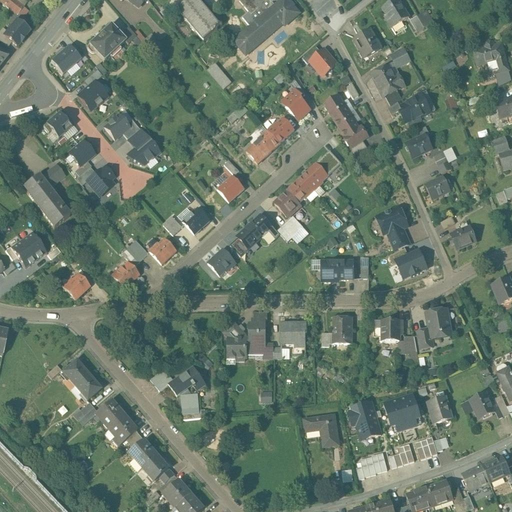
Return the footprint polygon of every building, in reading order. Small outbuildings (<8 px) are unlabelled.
[(0,0),(0,2),(12,12),(17,15),(23,7),(14,0),(0,0)] [(220,28),(196,0),(190,0),(177,11),(204,43),(216,33),(215,32),(220,28)] [(237,0),(251,16),(254,13),(259,19),(232,41),(245,55),(283,24),(285,26),(299,14),(286,0),(282,0),(274,7),(272,4),(275,0),(237,0)] [(397,1),(383,10),(387,17),(385,19),(392,30),(409,19),(397,1)] [(29,12),(23,7),(17,15),(23,20),(29,12)] [(429,25),(422,14),(417,17),(424,29),(429,25)] [(424,29),(417,17),(410,22),(417,33),(424,29)] [(28,33),(16,23),(7,33),(4,37),(11,43),(17,47),(19,44),(20,45),(25,39),(24,38),(28,33)] [(94,55),(95,54),(103,63),(110,57),(111,59),(121,50),(119,49),(125,43),(120,37),(121,36),(121,35),(118,33),(119,32),(119,31),(119,30),(118,29),(116,27),(115,26),(114,25),(113,25),(112,25),(111,26),(89,46),(88,47),(88,48),(87,49),(87,50),(88,51),(88,52),(90,54),(91,55),(92,55),(93,55),(94,55)] [(2,29),(0,31),(0,43),(7,49),(11,43),(4,37),(7,33),(2,29)] [(128,29),(121,35),(121,36),(120,37),(125,43),(128,46),(131,43),(136,48),(141,45),(140,44),(133,35),(128,29)] [(140,44),(144,40),(137,31),(133,35),(140,44)] [(370,31),(353,41),(359,51),(362,49),(367,58),(381,50),(370,31)] [(144,40),(140,44),(141,45),(147,51),(157,43),(150,35),(144,40)] [(157,43),(147,51),(153,58),(163,50),(157,43)] [(501,45),(494,47),(493,45),(490,43),(487,44),(485,48),(485,50),(473,53),(477,68),(487,65),(489,70),(493,72),(499,71),(499,74),(508,72),(501,45)] [(69,47),(50,63),(62,77),(81,61),(79,59),(83,56),(75,46),(71,49),(69,47)] [(316,48),(302,60),(308,66),(311,64),(310,63),(321,54),(316,48)] [(403,49),(390,56),(394,64),(408,57),(403,49)] [(332,70),(337,67),(324,52),(321,54),(310,63),(311,64),(323,78),(327,75),(332,75),(332,70)] [(214,64),(206,72),(224,91),(232,84),(214,64)] [(99,65),(95,69),(102,78),(107,75),(99,65)] [(395,79),(388,67),(371,76),(383,99),(385,98),(397,92),(404,88),(399,77),(395,79)] [(345,86),(352,82),(349,75),(341,79),(345,86)] [(75,97),(90,114),(108,99),(94,82),(75,97)] [(359,97),(352,85),(346,88),(353,100),(359,97)] [(511,89),(500,92),(500,93),(501,93),(503,99),(502,100),(511,97),(511,89)] [(282,103),(298,122),(310,111),(294,92),(282,103)] [(397,92),(385,98),(390,108),(401,100),(397,92)] [(414,101),(402,107),(405,114),(401,116),(405,125),(409,123),(411,127),(421,123),(420,120),(430,115),(421,95),(413,99),(414,101)] [(338,98),(324,106),(335,123),(350,114),(344,103),(342,104),(338,98)] [(453,99),(444,102),(448,111),(456,108),(453,99)] [(511,100),(495,105),(499,121),(511,116),(511,100)] [(397,104),(388,110),(391,116),(401,111),(397,104)] [(242,106),(233,114),(238,119),(239,120),(247,112),(242,106)] [(58,113),(40,126),(57,148),(74,135),(58,113)] [(350,114),(335,123),(345,139),(346,141),(345,144),(347,147),(350,147),(351,149),(362,142),(367,139),(361,129),(359,130),(356,124),(357,124),(350,113),(350,114)] [(115,114),(100,124),(113,143),(127,133),(115,114)] [(233,114),(227,120),(232,124),(238,119),(233,114)] [(294,132),(282,120),(277,125),(276,124),(267,133),(279,146),(294,132)] [(425,129),(418,133),(421,138),(425,136),(428,135),(425,129)] [(142,131),(122,148),(140,170),(161,154),(142,131)] [(267,133),(258,141),(259,142),(253,147),(246,154),(258,166),(265,159),(264,159),(279,146),(267,133)] [(421,138),(405,145),(412,160),(432,151),(425,136),(421,138)] [(505,139),(500,141),(492,145),(495,156),(508,152),(505,139)] [(68,154),(80,168),(94,156),(82,142),(68,154)] [(368,152),(362,142),(351,149),(357,159),(368,152)] [(509,154),(500,156),(504,172),(511,169),(511,152),(508,154),(509,154)] [(341,166),(329,153),(316,165),(328,178),(341,166)] [(449,164),(444,153),(433,158),(438,169),(448,164),(449,164)] [(239,173),(229,162),(224,167),(234,178),(239,173)] [(448,164),(438,169),(442,176),(451,171),(448,164)] [(328,178),(316,165),(302,179),(314,192),(323,184),(322,183),(328,178)] [(48,172),(40,178),(38,176),(23,188),(54,229),(70,217),(48,189),(65,177),(56,166),(48,172)] [(101,166),(82,180),(100,206),(120,192),(101,166)] [(443,178),(425,187),(432,201),(450,193),(443,178)] [(233,179),(227,184),(226,183),(217,191),(229,204),(244,191),(233,179)] [(314,192),(302,179),(287,192),(298,205),(304,199),(305,200),(314,192)] [(169,184),(164,189),(170,195),(175,190),(169,184)] [(511,188),(503,192),(504,193),(507,201),(511,199),(511,188)] [(336,189),(332,194),(339,202),(344,197),(336,189)] [(287,192),(274,204),(288,219),(301,207),(298,205),(287,192)] [(504,193),(495,196),(499,207),(507,204),(507,201),(504,193)] [(188,195),(183,197),(187,205),(192,202),(188,195)] [(139,203),(135,197),(130,200),(135,206),(139,203)] [(399,208),(376,219),(384,237),(407,226),(399,208)] [(209,223),(198,210),(193,216),(192,215),(182,223),(194,236),(209,223)] [(273,231),(260,217),(237,238),(238,240),(248,251),(262,238),(263,239),(273,231)] [(182,230),(172,218),(163,227),(173,238),(182,230)] [(293,218),(281,228),(292,239),(303,229),(293,218)] [(454,225),(451,218),(441,224),(445,230),(454,225)] [(292,239),(281,228),(277,232),(287,244),(292,239)] [(475,244),(469,228),(458,233),(451,236),(457,251),(475,244)] [(402,230),(388,236),(395,252),(409,246),(402,230)] [(32,234),(21,241),(36,262),(47,254),(32,234)] [(248,251),(238,240),(230,248),(240,259),(248,251)] [(21,241),(5,252),(12,262),(16,258),(25,270),(36,262),(21,241)] [(176,253),(165,241),(160,246),(159,245),(149,253),(162,266),(176,253)] [(148,256),(135,243),(126,251),(138,265),(148,256)] [(56,249),(47,256),(50,261),(60,253),(56,249)] [(408,257),(405,250),(389,258),(393,267),(396,265),(395,263),(408,257)] [(138,265),(126,252),(121,256),(134,269),(138,265)] [(223,252),(208,265),(219,277),(225,272),(226,273),(235,265),(223,252)] [(421,263),(417,253),(408,257),(395,263),(396,265),(403,281),(411,277),(411,278),(419,275),(419,274),(427,271),(423,262),(421,263)] [(353,281),(353,263),(322,264),(322,284),(332,283),(332,281),(353,281)] [(138,278),(127,266),(122,271),(120,270),(111,278),(123,291),(138,278)] [(71,281),(63,289),(75,302),(89,289),(79,277),(73,282),(71,281)] [(511,287),(509,280),(492,287),(500,307),(511,302),(511,287)] [(446,312),(426,315),(429,331),(430,339),(431,339),(450,336),(446,312)] [(266,327),(266,314),(253,314),(253,320),(251,320),(251,326),(264,326),(264,327),(266,327)] [(511,328),(507,316),(494,321),(499,334),(511,328)] [(351,319),(333,319),(332,346),(351,346),(351,319)] [(399,323),(374,323),(374,329),(382,329),(382,344),(399,343),(399,332),(402,332),(402,327),(399,327),(399,323)] [(234,324),(223,335),(227,339),(238,329),(234,324)] [(245,331),(241,326),(238,329),(227,339),(228,340),(228,360),(236,360),(236,363),(244,363),(244,360),(246,360),(246,356),(264,356),(264,361),(273,361),(273,349),(273,347),(264,347),(264,327),(264,326),(251,326),(248,327),(249,340),(245,340),(246,337),(242,333),(245,331)] [(306,326),(280,326),(281,346),(294,346),(294,349),(305,349),(305,337),(306,336),(306,326)] [(429,331),(417,334),(420,351),(433,349),(431,339),(430,339),(429,331)] [(330,335),(322,335),(322,348),(329,348),(330,335)] [(417,353),(414,338),(404,338),(404,353),(417,353)] [(216,345),(206,354),(209,357),(219,349),(216,345)] [(282,350),(274,350),(274,349),(273,349),(273,361),(282,361),(282,350)] [(212,366),(202,355),(195,361),(205,372),(212,366)] [(76,363),(62,375),(74,389),(88,377),(76,363)] [(326,371),(319,366),(316,371),(323,376),(326,371)] [(485,366),(478,370),(486,386),(493,383),(485,366)] [(506,367),(503,366),(497,368),(497,371),(498,374),(507,370),(506,367)] [(56,367),(47,375),(52,380),(61,372),(56,367)] [(511,377),(511,376),(511,375),(508,369),(507,370),(498,374),(497,375),(507,397),(510,395),(511,399),(511,377)] [(194,370),(170,387),(177,398),(180,397),(183,399),(184,416),(199,415),(199,412),(198,398),(193,399),(188,391),(193,388),(195,390),(197,388),(196,387),(202,383),(194,370)] [(164,371),(161,371),(149,381),(159,393),(173,381),(164,371)] [(100,391),(88,377),(74,389),(87,403),(100,391)] [(425,390),(418,392),(420,398),(427,396),(425,390)] [(272,404),(272,394),(261,394),(261,404),(272,404)] [(443,394),(436,396),(435,397),(436,401),(428,404),(434,425),(445,422),(448,423),(449,420),(451,420),(443,394)] [(485,394),(469,402),(474,412),(479,422),(495,414),(485,394)] [(415,421),(419,419),(412,397),(398,401),(407,430),(417,427),(415,421)] [(509,415),(501,398),(494,401),(502,418),(509,415)] [(397,433),(407,430),(398,401),(384,405),(391,428),(395,427),(397,433)] [(474,412),(469,402),(462,405),(467,416),(474,412)] [(97,414),(94,416),(95,417),(107,432),(123,418),(110,403),(97,414)] [(88,404),(79,412),(78,410),(71,416),(77,423),(84,417),(93,409),(88,404)] [(371,405),(362,408),(362,407),(351,410),(352,414),(349,415),(353,428),(356,426),(361,441),(371,438),(372,439),(381,436),(371,405)] [(93,409),(84,417),(89,422),(95,417),(94,416),(97,414),(93,409)] [(199,415),(184,416),(184,421),(205,419),(205,412),(199,412),(199,415)] [(136,434),(123,418),(107,432),(114,440),(111,442),(117,450),(127,442),(136,434)] [(334,418),(303,422),(305,437),(321,435),(323,449),(338,447),(334,418)] [(136,434),(127,442),(130,446),(139,438),(136,434)] [(139,438),(130,446),(134,451),(143,443),(139,438)] [(437,455),(432,439),(426,441),(431,457),(437,455)] [(439,441),(442,450),(448,449),(446,439),(439,441)] [(431,457),(426,441),(421,443),(426,460),(432,458),(431,457)] [(439,441),(434,442),(437,453),(443,452),(442,450),(439,441)] [(134,451),(130,454),(143,470),(157,457),(144,442),(134,451)] [(426,460),(421,443),(415,444),(420,461),(426,460)] [(408,464),(414,463),(409,446),(403,448),(408,464)] [(408,464),(403,448),(397,449),(399,455),(402,466),(408,464)] [(382,455),(377,456),(381,473),(387,472),(382,455)] [(397,468),(402,466),(399,455),(394,457),(397,468)] [(381,473),(377,456),(371,458),(371,459),(375,475),(381,473)] [(157,457),(143,470),(155,483),(160,479),(169,471),(157,457)] [(397,468),(394,457),(388,459),(391,470),(397,468)] [(366,460),(370,477),(376,476),(375,475),(371,459),(366,460)] [(364,479),(370,477),(366,460),(360,462),(361,468),(364,479)] [(501,460),(482,468),(489,484),(508,476),(506,471),(501,460)] [(364,479),(361,468),(356,470),(359,481),(364,480),(364,479)] [(471,473),(461,477),(468,493),(489,484),(482,468),(471,473)] [(343,471),(343,483),(354,482),(353,470),(343,471)] [(169,471),(160,479),(164,485),(174,477),(169,471)] [(179,483),(163,496),(167,501),(163,505),(168,511),(172,511),(177,509),(191,496),(179,483)] [(446,484),(427,490),(433,508),(452,502),(453,502),(449,490),(448,491),(446,484)] [(458,487),(449,490),(453,502),(452,502),(455,511),(466,511),(463,500),(458,487)] [(427,490),(406,497),(409,508),(410,511),(420,511),(433,508),(427,490)] [(156,493),(148,500),(152,504),(160,497),(156,493)] [(191,496),(177,509),(180,511),(202,511),(203,511),(191,496)] [(467,511),(474,510),(469,498),(463,500),(466,511),(467,511)] [(393,511),(390,502),(369,508),(370,511),(393,511)]
